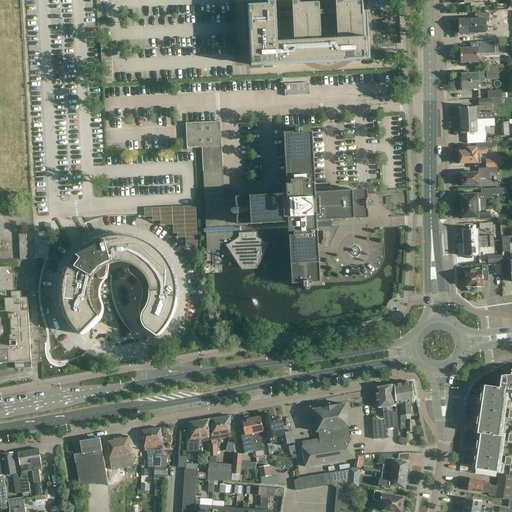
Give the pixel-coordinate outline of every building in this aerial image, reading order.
[(250,7),(252,48),(248,49),(249,60),(253,59),(253,66),(272,65),(272,59),(307,57),(309,58),(311,60),(314,61),(317,62),(319,62),(322,63),(325,63),(328,63),(330,63),(333,62),(336,62),(339,61),(340,60),(340,61),(366,60),(365,46),(369,46),(367,11),(363,11),(363,1),(344,2),(343,0),(336,0),(338,40),(322,41),(320,3),(301,4),(300,1),(293,2),(294,21),(278,22),(276,3),(269,3),(269,6),(250,7)] [(486,33),(486,25),(485,13),(475,14),(475,20),(459,21),(460,34),(468,34),(469,36),(474,35),(475,33),(486,33)] [(498,42),(487,42),(471,43),(471,49),(460,50),(461,63),(469,62),(470,64),(476,64),(477,62),(478,62),(478,55),(499,53),(498,42)] [(463,90),(479,89),(479,84),(485,82),(484,72),(478,72),(478,74),(462,75),(463,90)] [(284,85),(285,97),(310,95),(309,83),(284,85)] [(488,91),(488,98),(501,98),(502,98),(501,90),(488,91)] [(501,104),(501,98),(488,98),(488,99),(478,99),(479,107),(492,106),(492,104),(501,104)] [(0,163),(32,162),(29,103),(0,104),(0,163)] [(479,108),(476,108),(476,107),(460,108),(460,110),(460,115),(461,121),(491,119),(494,119),(494,112),(479,113),(479,108)] [(491,119),(461,121),(461,127),(461,132),(462,134),(470,133),(470,143),(482,143),(482,133),(478,133),(477,126),(491,125),(491,119)] [(225,199),(223,171),(220,122),(186,124),(187,149),(202,148),(205,194),(209,194),(210,228),(206,228),(205,228),(205,229),(204,229),(204,230),(203,230),(203,231),(203,232),(204,233),(205,234),(206,234),(211,234),(212,247),(226,246),(238,264),(242,270),(257,269),(275,234),(290,234),(293,285),(304,284),(304,287),(304,288),(305,288),(305,289),(306,289),(306,290),(307,290),(308,290),(309,290),(310,289),(310,288),(311,287),(310,284),(313,284),(313,283),(316,283),(321,278),(320,275),(322,275),(319,231),(326,231),(333,230),(333,222),(362,220),(362,219),(365,219),(369,214),(368,211),(370,211),(370,208),(372,208),(373,208),(374,208),(374,207),(375,207),(375,206),(375,205),(375,204),(375,203),(374,202),(373,202),(369,202),(369,199),(368,199),(368,196),(363,192),(360,192),(360,191),(328,193),(327,184),(317,184),(314,141),(313,141),(313,133),(305,134),(305,133),(302,133),(302,130),(302,129),(302,128),(301,128),(301,127),(300,127),(299,127),(298,127),(297,127),(297,128),(296,128),(296,129),(296,133),(293,133),(293,135),(286,135),(286,142),(285,142),(288,195),(245,197),(245,198),(225,199)] [(487,154),(487,148),(486,143),(476,143),(476,148),(467,148),(467,151),(459,152),(460,158),(459,159),(459,163),(460,163),(460,164),(480,163),(480,156),(478,156),(478,154),(487,154)] [(490,168),(488,168),(479,169),(479,173),(462,174),(462,179),(460,179),(460,186),(462,186),(462,187),(480,186),(480,179),(491,179),(490,168)] [(503,188),(492,189),(481,189),(482,194),(461,195),(461,207),(486,206),(486,200),(493,199),(493,195),(503,195),(503,188)] [(486,213),(486,206),(461,207),(462,219),(478,218),(478,220),(491,219),(491,213),(486,213)] [(464,243),(494,242),(493,236),(478,237),(478,229),(463,230),(464,232),(463,232),(463,237),(464,237),(464,243)] [(27,234),(19,234),(20,260),(28,260),(27,234)] [(163,256),(156,249),(147,243),(137,239),(127,237),(116,237),(105,239),(94,243),(96,246),(87,251),(78,256),(72,264),(67,273),(64,282),(63,292),(64,301),(66,309),(69,317),(74,327),(81,335),(94,323),(95,323),(96,323),(97,323),(98,323),(98,322),(99,322),(99,321),(99,320),(99,319),(99,318),(99,317),(100,316),(101,315),(102,311),(103,307),(101,303),(100,297),(99,289),(101,284),(104,280),(106,279),(107,278),(107,276),(110,265),(111,265),(115,264),(118,263),(122,263),(128,264),(128,269),(129,271),(131,274),(133,276),(135,277),(136,278),(137,279),(140,284),(141,289),(142,294),(142,299),(140,304),(139,312),(139,315),(141,321),(143,323),(145,326),(148,329),(151,331),(158,336),(165,328),(172,318),(175,307),(177,298),(177,289),(176,280),(173,271),(168,263),(163,256)] [(510,252),(509,237),(502,237),(503,253),(510,252)] [(494,242),(464,243),(465,257),(466,257),(466,259),(472,259),(472,257),(479,256),(479,248),(494,247),(494,242)] [(502,255),(488,256),(488,264),(503,263),(502,255)] [(466,283),(466,288),(467,289),(467,290),(468,291),(469,291),(469,292),(470,292),(471,292),(472,291),(473,291),(473,290),(474,289),(474,288),(484,287),(483,282),(489,281),(488,264),(482,264),(482,268),(476,269),(476,270),(465,271),(466,283)] [(0,369),(0,370),(0,368),(0,363),(15,363),(15,369),(26,368),(25,362),(32,362),(28,297),(22,298),(21,291),(15,292),(14,272),(11,273),(10,266),(0,266),(0,369)] [(81,359),(85,354),(78,349),(74,354),(81,359)] [(511,375),(502,376),(500,388),(485,386),(484,390),(482,390),(480,406),(482,406),(481,413),(478,413),(476,429),(478,430),(478,434),(481,434),(480,437),(478,437),(475,453),(478,453),(478,456),(475,456),(474,465),(476,465),(476,469),(497,473),(503,436),(500,436),(506,390),(511,390),(511,373),(511,375)] [(415,402),(412,382),(404,383),(407,418),(411,417),(411,415),(412,415),(410,403),(415,402)] [(407,418),(404,383),(396,385),(398,404),(401,404),(402,416),(403,416),(403,418),(407,418)] [(398,404),(396,385),(376,388),(378,408),(383,407),(383,417),(380,418),(376,415),(372,418),(374,439),(388,438),(387,429),(398,428),(398,406),(398,404)] [(319,432),(320,439),(302,442),(303,447),(302,447),(305,467),(355,459),(352,439),(351,439),(349,427),(350,427),(346,404),(313,410),(317,432),(319,432)] [(267,439),(279,437),(280,446),(294,443),(292,431),(285,432),(283,422),(281,422),(280,417),(274,418),(274,417),(273,417),(272,415),(271,415),(270,414),(266,415),(266,416),(263,416),(267,439)] [(231,437),(232,416),(212,419),(211,440),(212,444),(209,444),(210,456),(218,455),(217,444),(215,444),(214,439),(231,437)] [(244,418),(245,420),(243,420),(246,435),(242,436),(246,454),(255,452),(251,434),(254,433),(252,419),(250,419),(250,417),(248,416),(245,417),(244,418)] [(251,434),(255,452),(264,450),(260,432),(264,432),(261,417),(252,419),(254,433),(251,434)] [(209,440),(210,419),(201,421),(199,446),(200,446),(202,446),(202,442),(209,440)] [(200,446),(199,446),(201,421),(191,423),(190,435),(189,435),(188,451),(198,451),(200,452),(200,446)] [(161,428),(152,429),(154,448),(154,454),(163,454),(163,448),(164,448),(161,428)] [(154,448),(152,429),(142,431),(146,451),(147,451),(148,467),(154,467),(154,454),(154,448)] [(118,438),(121,456),(126,456),(128,469),(128,470),(135,469),(135,468),(140,467),(138,453),(133,454),(130,436),(118,438)] [(101,438),(81,442),(83,456),(75,457),(80,483),(90,484),(109,485),(101,438)] [(117,457),(121,456),(118,438),(107,440),(110,458),(113,479),(120,478),(117,457)] [(39,449),(29,450),(33,471),(32,471),(35,492),(38,491),(41,484),(39,473),(37,473),(36,471),(43,469),(39,449)] [(29,450),(19,452),(23,473),(20,478),(20,477),(22,493),(23,497),(29,496),(29,492),(31,492),(28,472),(32,471),(33,471),(29,450)] [(17,494),(22,493),(20,477),(17,474),(14,453),(2,455),(6,476),(14,474),(17,494)] [(241,474),(242,454),(234,453),(231,480),(239,481),(240,474),(241,474)] [(154,479),(160,480),(166,480),(167,467),(161,467),(161,457),(156,457),(155,466),(154,479)] [(392,467),(391,473),(409,476),(410,469),(409,469),(410,463),(393,460),(392,458),(384,459),(384,466),(392,467)] [(231,464),(209,463),(208,480),(230,481),(231,464)] [(258,467),(260,478),(271,476),(269,465),(258,467)] [(351,469),(330,473),(332,485),(337,489),(349,490),(349,486),(350,474),(351,469)] [(409,476),(391,473),(390,480),(381,479),(380,487),(389,488),(389,486),(406,488),(407,482),(408,482),(409,476)] [(511,492),(511,475),(509,476),(498,474),(497,486),(485,484),(485,482),(470,479),(469,481),(468,482),(467,487),(468,488),(468,490),(489,493),(489,496),(495,497),(495,498),(511,500),(511,492)] [(269,488),(262,487),(262,496),(261,498),(260,510),(261,510),(260,511),(272,511),(273,511),(268,510),(269,499),(269,496),(269,488)] [(385,502),(384,510),(394,511),(401,511),(402,511),(404,511),(404,506),(403,505),(404,498),(382,494),(383,492),(375,491),(373,501),(385,502)] [(26,511),(25,498),(24,497),(9,500),(10,511),(26,511)] [(465,499),(464,510),(479,511),(492,511),(493,507),(485,506),(485,508),(481,507),(482,501),(465,499)] [(212,511),(213,507),(200,506),(201,503),(196,502),(195,511),(212,511)] [(248,511),(249,509),(248,509),(249,503),(244,503),(243,509),(237,509),(236,511),(248,511)]
